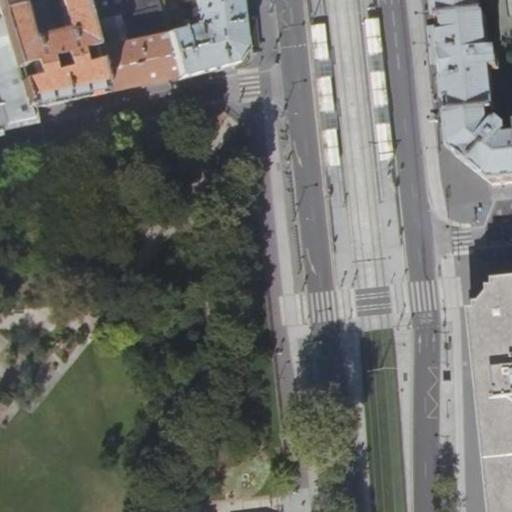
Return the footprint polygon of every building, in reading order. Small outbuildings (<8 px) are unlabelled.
[(104,93),(78,0),(0,0),(0,20),(27,110),(28,109),(63,102),(104,93)] [(154,0),(78,0),(104,93),(136,87),(172,79),(175,79),(154,0)] [(154,0),(175,79),(176,82),(213,72),(234,67),(242,55),(238,13),(236,0),(154,0)] [(511,0),(436,0),(440,25),(450,119),(454,155),(467,166),(474,171),(493,187),(511,184),(511,0)] [(362,20),(366,54),(382,52),(378,18),(362,20)] [(0,126),(30,120),(27,110),(0,20),(0,126)] [(307,26),(311,59),(327,57),(324,24),(307,26)] [(368,72),(371,106),(388,104),(384,71),(368,72)] [(313,78),(316,112),(333,110),(329,76),(313,78)] [(373,127),(377,160),(393,158),(389,125),(373,127)] [(319,133),(322,167),(339,165),(335,131),(319,133)] [(511,511),(511,284),(509,284),(495,286),(496,296),(493,300),(490,298),(483,308),(485,310),(482,314),(472,316),(474,334),(483,417),(490,484),(493,511),(511,511)]
